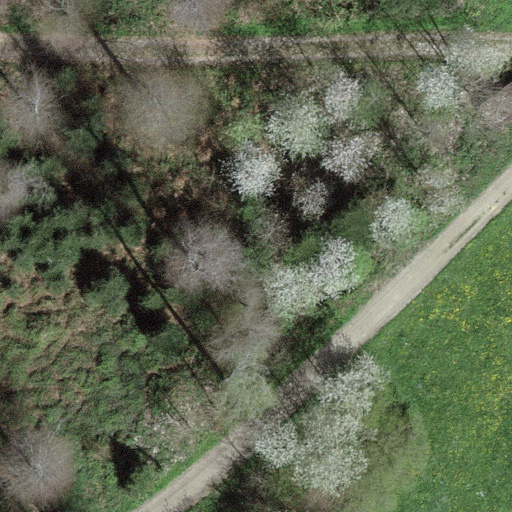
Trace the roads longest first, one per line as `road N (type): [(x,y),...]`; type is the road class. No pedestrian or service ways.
road 1 (track): [(0,56),(511,49)]
road 2 (track): [(162,511),(511,174)]
